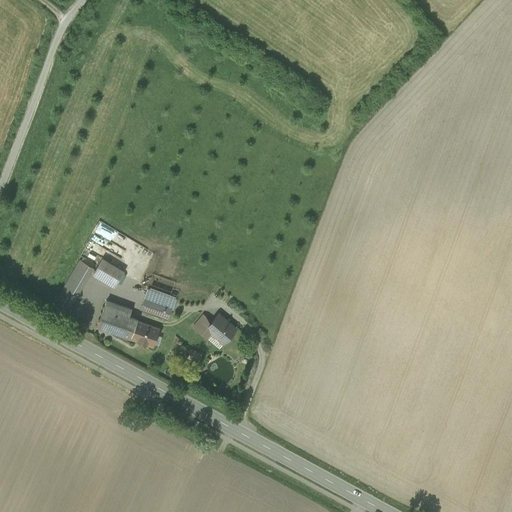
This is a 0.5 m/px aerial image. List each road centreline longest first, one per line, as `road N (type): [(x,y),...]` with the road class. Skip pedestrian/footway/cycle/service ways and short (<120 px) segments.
road 1 (tertiary): [(0,302),(379,511)]
road 2 (unclassified): [(0,191),(58,25),(80,0)]
road 3 (track): [(232,430),(259,367),(258,349),(222,308),(182,313)]
